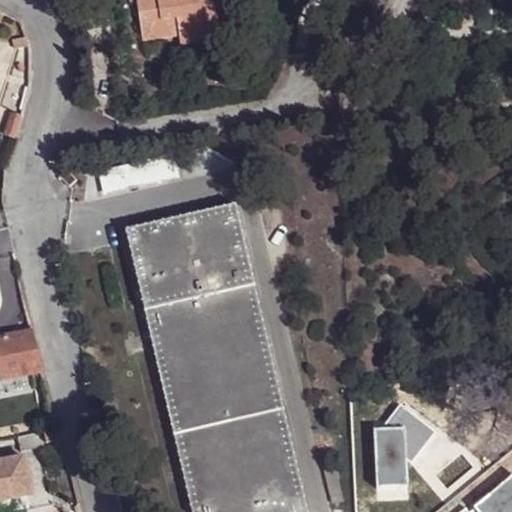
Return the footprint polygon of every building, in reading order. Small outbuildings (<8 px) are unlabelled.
[(81,0),(53,0),(56,3),(59,8),(82,5),(81,0)] [(128,0),(135,40),(172,35),(173,43),(213,37),(207,0),(174,0),(175,3),(168,5),(167,0),(128,0)] [(19,129),(22,115),(16,113),(8,136),(15,139),(19,129)] [(125,232),(190,511),(306,511),(235,206),(125,232)] [(18,269),(13,245),(3,246),(8,271),(18,269)] [(26,308),(24,298),(18,300),(21,310),(26,308)] [(42,371),(33,333),(0,339),(0,368),(2,380),(42,371)] [(52,443),(50,431),(39,433),(42,445),(52,443)] [(17,462),(0,465),(0,501),(13,499),(24,497),(17,462)]
